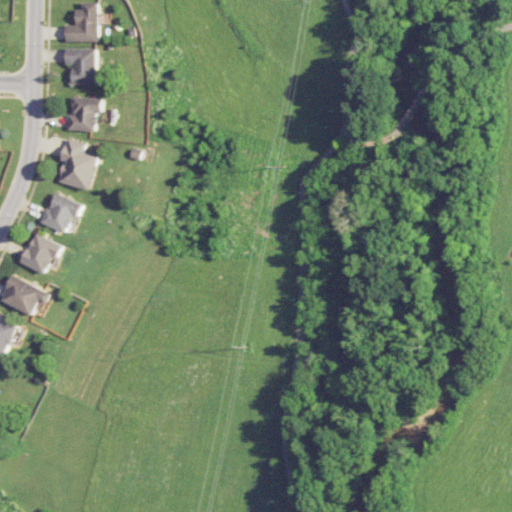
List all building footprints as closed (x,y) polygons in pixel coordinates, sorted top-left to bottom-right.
[(101,2),(85,2),(85,9),(78,9),(78,24),(67,24),(68,41),(101,41),(101,2)] [(98,84),(98,48),(67,48),(67,64),(74,64),(73,83),(98,84)] [(70,130),(98,131),(99,112),(104,112),(105,98),(75,97),(74,115),(71,115),(70,130)] [(93,189),(101,155),(87,152),(89,142),(69,138),(64,160),(66,160),(61,182),(93,189)] [(80,217),(86,204),(58,192),(51,209),(48,208),(42,222),(68,233),(76,215),(80,217)] [(65,244),(35,233),(24,264),(48,273),(54,256),(60,258),(65,244)] [(2,300),(34,315),(42,299),(48,302),(53,293),(14,274),(2,300)] [(0,355),(5,357),(19,326),(11,322),(13,317),(0,311),(0,355)]
